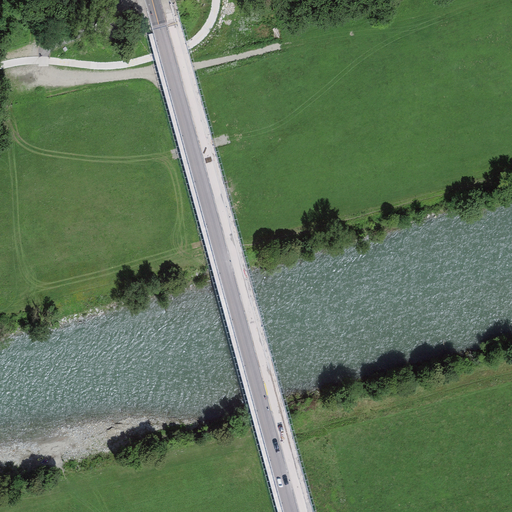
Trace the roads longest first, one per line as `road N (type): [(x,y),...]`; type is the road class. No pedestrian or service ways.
road 1 (unclassified): [(156,0),(295,511)]
road 2 (track): [(42,60),(42,76),(160,71),(474,0)]
